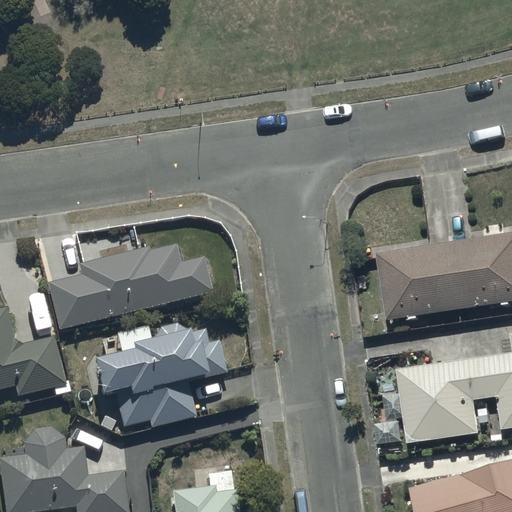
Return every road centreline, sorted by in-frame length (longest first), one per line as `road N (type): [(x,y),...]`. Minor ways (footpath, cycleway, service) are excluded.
road 1 (residential): [(333,511),(280,147)]
road 2 (residential): [(280,147),(0,187)]
road 3 (residential): [(511,104),(280,147)]
